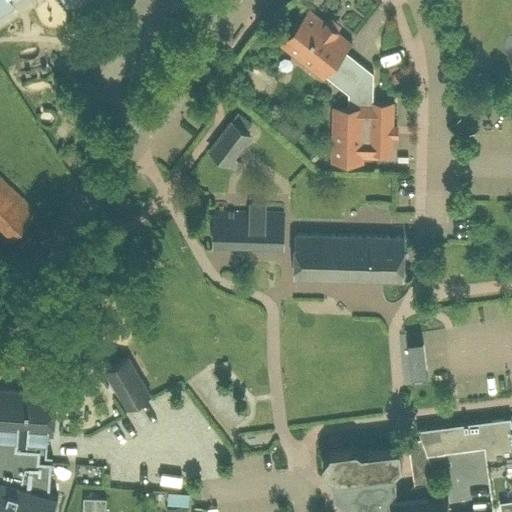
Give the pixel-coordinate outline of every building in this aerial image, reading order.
[(0,0),(0,9),(13,0),(0,0)] [(280,38),(324,71),(343,45),(351,35),(306,3),(280,38)] [(395,94),(373,94),(372,68),(343,45),(324,71),(347,87),(347,100),(330,100),(329,159),(363,159),(363,154),(377,154),(377,149),(395,149),(395,94)] [(232,120),(211,150),(234,165),(254,135),(232,120)] [(0,233),(8,240),(37,207),(0,173),(0,233)] [(283,205),(211,207),(212,246),(230,246),(284,244),(283,205)] [(292,227),(292,276),(403,277),(404,228),(292,227)] [(423,326),(399,328),(402,379),(427,377),(423,326)] [(129,352),(103,368),(126,407),(152,392),(129,352)] [(56,390),(0,386),(0,431),(47,434),(53,434),(56,390)] [(417,423),(420,434),(425,448),(483,442),(489,511),(511,510),(511,422),(510,422),(509,412),(417,423)] [(47,434),(0,431),(0,475),(49,489),(50,451),(46,451),(46,442),(47,434)] [(420,434),(417,434),(408,445),(413,484),(435,475),(425,448),(420,434)] [(328,441),(318,452),(320,465),(328,471),(328,478),(340,492),(343,507),(349,510),(349,511),(448,511),(446,489),(386,498),(385,482),(393,475),(391,460),(398,453),(398,437),(356,441),(353,438),(328,441)] [(0,511),(49,511),(55,491),(49,489),(0,475),(0,511)] [(188,490),(167,489),(167,501),(187,502),(188,490)] [(103,511),(104,495),(82,495),(81,511),(103,511)]
